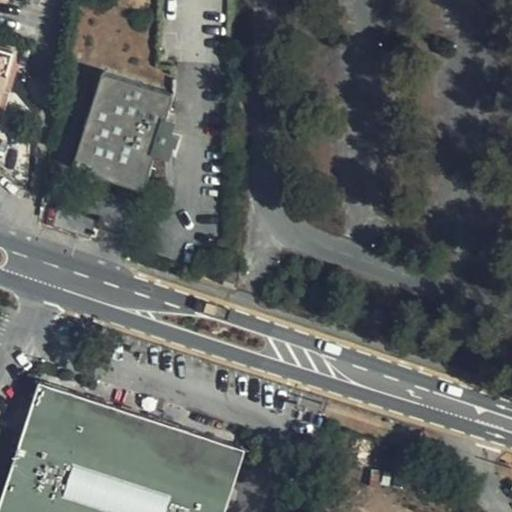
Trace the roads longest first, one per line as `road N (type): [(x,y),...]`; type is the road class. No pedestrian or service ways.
road 1 (secondary): [(511,410),(0,236)]
road 2 (secondary): [(0,278),(511,442)]
